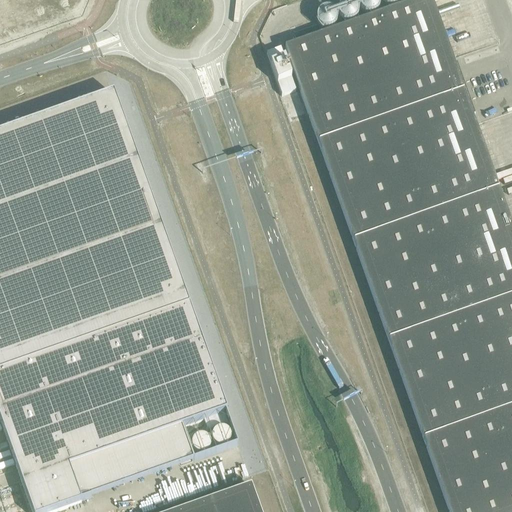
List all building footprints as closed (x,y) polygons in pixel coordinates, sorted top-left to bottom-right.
[(511,511),(511,231),(499,194),(474,126),(472,119),(474,118),(456,67),(454,68),(451,60),(438,24),(440,23),(432,0),(417,0),(414,1),(415,4),(285,50),(319,148),(354,246),(389,344),(424,442),(448,511),(511,511)] [(281,99),(296,95),(287,60),(272,64),(281,99)] [(0,423),(31,511),(57,511),(81,503),(81,502),(73,480),(69,469),(91,461),(181,429),(203,421),(224,414),(225,414),(227,413),(113,95),(0,134),(0,423)] [(228,425),(224,414),(203,421),(207,432),(228,425)] [(69,469),(73,480),(86,475),(95,472),(91,461),(69,469)] [(259,511),(251,487),(181,511),(259,511)]
